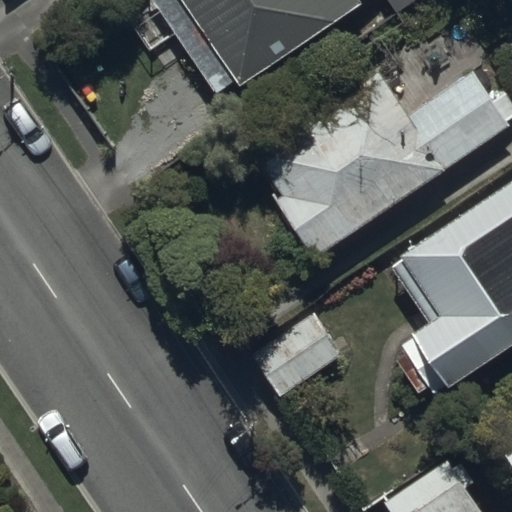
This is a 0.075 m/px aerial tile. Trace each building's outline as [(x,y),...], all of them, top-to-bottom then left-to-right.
[(126,0),(131,7),(123,12),(151,54),(177,36),(218,98),(240,83),(245,91),(366,10),(361,3),(364,0),(385,0),(395,14),(416,0),(126,0)] [(271,210),(310,266),(511,129),(510,126),(511,124),(511,104),(503,90),(490,99),(473,73),(409,117),(380,74),(337,104),(329,92),(292,117),(300,129),(257,159),(285,200),(271,210)] [(511,351),(511,184),(390,267),(421,312),(411,319),(421,334),(400,348),(407,358),(398,365),(420,399),(429,393),(436,403),(511,351)] [(252,353),(282,398),(344,358),(314,313),(252,353)] [(480,511),(467,492),(476,486),(456,457),(386,504),(391,511),(480,511)]
